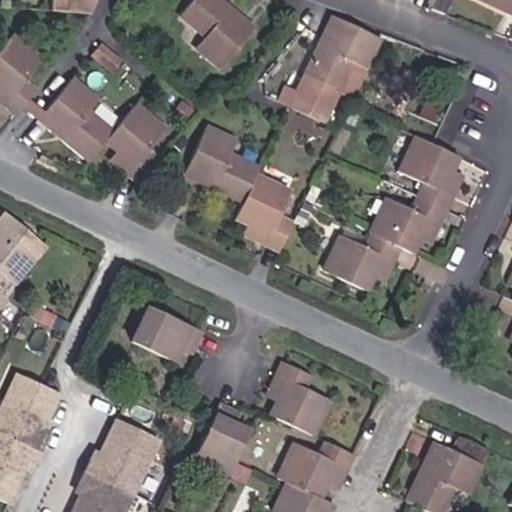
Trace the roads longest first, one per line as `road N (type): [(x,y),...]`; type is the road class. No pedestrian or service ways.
road 1 (residential): [(423,367),(0,170)]
road 2 (residential): [(511,157),(423,367)]
road 3 (residential): [(511,65),(344,0)]
